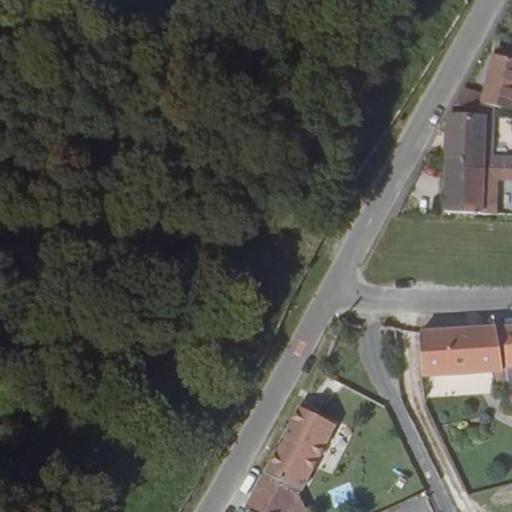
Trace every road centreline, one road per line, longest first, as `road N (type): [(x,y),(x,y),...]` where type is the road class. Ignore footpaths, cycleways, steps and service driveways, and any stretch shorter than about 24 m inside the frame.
road 1 (residential): [(324,289),(483,0)]
road 2 (residential): [(199,511),(324,289)]
road 3 (residential): [(511,300),(359,299),(324,289)]
